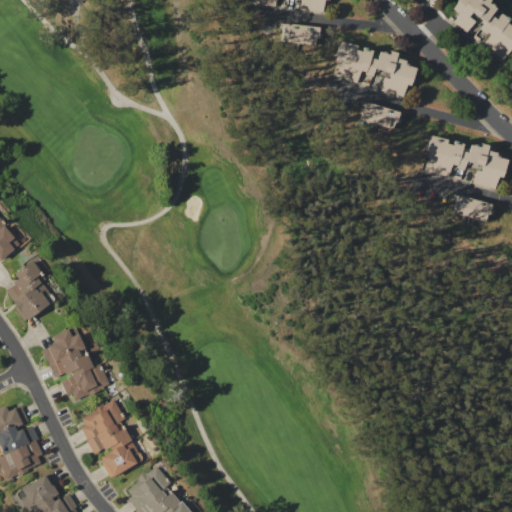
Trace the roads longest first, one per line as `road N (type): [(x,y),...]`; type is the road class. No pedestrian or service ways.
road 1 (residential): [(105,511),(0,326)]
road 2 (residential): [(511,134),(380,0)]
